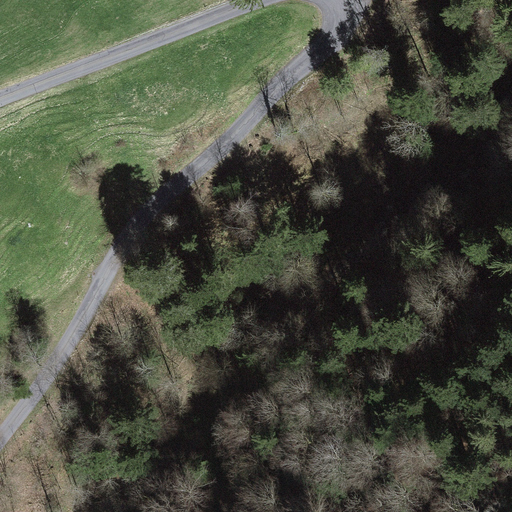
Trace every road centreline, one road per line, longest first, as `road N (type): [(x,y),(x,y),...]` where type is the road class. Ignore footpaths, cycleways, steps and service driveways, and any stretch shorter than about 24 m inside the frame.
road 1 (residential): [(331,0),(326,55),(139,226),(52,384),(0,457)]
road 2 (residential): [(0,106),(249,0)]
